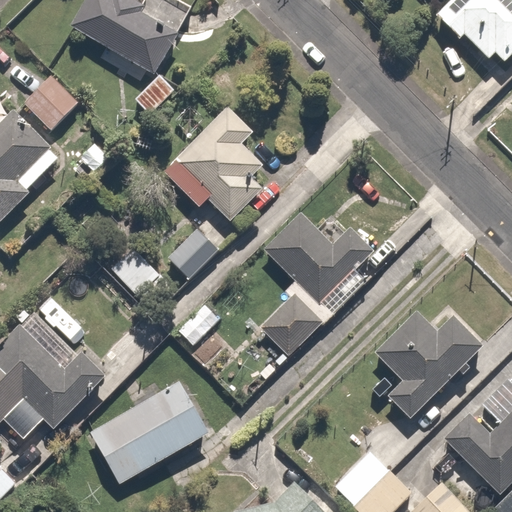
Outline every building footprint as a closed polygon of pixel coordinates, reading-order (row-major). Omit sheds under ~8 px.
[(85,0),(70,27),(155,75),(179,34),(141,13),(145,6),(134,0),(85,0)] [(511,63),(511,0),(459,0),(441,19),(464,42),(468,38),(492,63),(499,56),(509,66),(511,63)] [(43,72),(19,99),(51,128),(75,100),(43,72)] [(160,76),(134,101),(149,117),(175,91),(160,76)] [(163,166),(199,204),(207,196),(228,220),(277,175),(239,135),(251,124),(231,102),(163,166)] [(0,222),(3,225),(33,195),(21,183),(53,153),(17,116),(0,132),(0,222)] [(335,244),(300,211),(265,248),(320,300),(372,244),(352,225),(335,244)] [(189,272),(216,246),(198,228),(171,254),(189,272)] [(131,245),(111,266),(147,301),(167,280),(131,245)] [(296,292),(261,325),(289,353),(323,320),(296,292)] [(440,328),(419,307),(377,350),(401,374),(385,390),(407,413),(479,342),(452,315),(440,328)] [(38,312),(0,349),(0,426),(27,401),(56,431),(107,381),(38,312)] [(183,376),(89,426),(117,480),(212,429),(183,376)] [(511,411),(494,429),(470,403),(440,431),(498,492),(511,478),(511,411)] [(380,511),(405,489),(373,455),(339,488),(361,511),(380,511)] [(0,466),(0,496),(15,483),(0,466)] [(473,511),(446,479),(411,509),(413,511),(473,511)] [(282,511),(280,497),(203,511),(282,511)]
